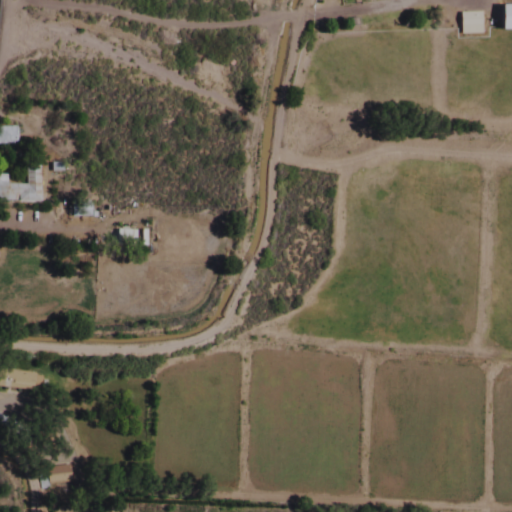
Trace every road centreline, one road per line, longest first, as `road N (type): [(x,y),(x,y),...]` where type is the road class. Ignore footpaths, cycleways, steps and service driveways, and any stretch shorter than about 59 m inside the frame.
road 1 (track): [(297,0),(270,106),(248,262),(214,327),(188,345),(135,355),(0,352),(11,464),(25,511)]
road 2 (track): [(273,0),(240,217),(200,315),(180,328),(133,337),(0,334),(7,511)]
